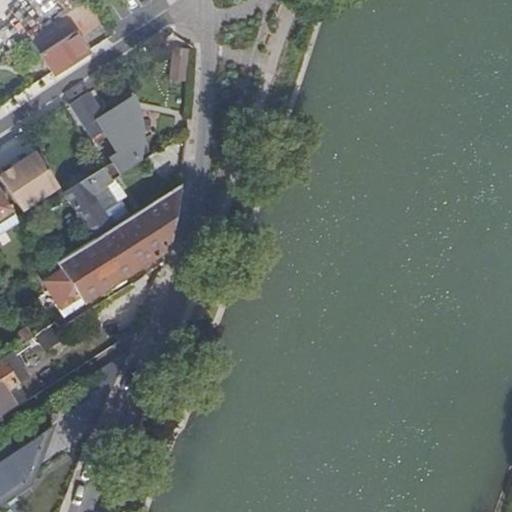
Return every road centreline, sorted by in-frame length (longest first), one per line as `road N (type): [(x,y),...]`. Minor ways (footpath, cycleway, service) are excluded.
road 1 (residential): [(204,14),(205,129),(183,272),(89,511)]
road 2 (residential): [(0,130),(176,14),(204,14)]
